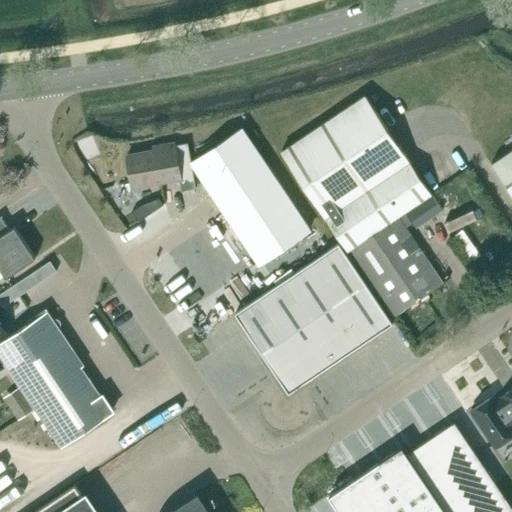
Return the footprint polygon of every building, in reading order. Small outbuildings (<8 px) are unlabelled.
[(348,251),(432,195),(409,163),(364,96),(282,152),(327,219),(348,251)] [(242,129),(191,163),(259,264),(309,231),(242,129)] [(154,151),(126,156),(132,188),(178,179),(181,191),(196,188),(187,143),(174,145),(173,143),(153,147),(154,151)] [(511,149),(492,163),(507,187),(511,183),(511,149)] [(406,213),(416,228),(444,210),(433,194),(406,213)] [(142,204),(132,211),(139,221),(149,214),(142,204)] [(0,218),(0,271),(5,279),(35,259),(17,232),(13,234),(2,217),(0,218)] [(408,259),(421,250),(399,218),(350,252),(383,300),(419,276),(408,259)] [(338,243),(235,313),(264,356),(266,355),(268,358),(266,359),(267,360),(268,359),(272,364),(271,365),(271,366),(273,365),(276,370),(275,371),(276,372),(277,371),(281,377),(279,378),(280,379),(282,378),(285,376),(298,378),(300,381),(301,381),(302,382),(303,382),(302,380),(307,377),(308,378),(309,377),(308,376),(311,374),(312,376),(391,324),(392,323),(390,319),(338,243)] [(383,300),(394,317),(443,283),(421,250),(408,259),(419,276),(383,300)] [(51,261),(0,295),(7,305),(58,271),(51,261)] [(0,342),(0,356),(36,410),(87,378),(44,313),(0,342)] [(87,378),(36,410),(61,447),(111,413),(87,378)] [(19,419),(34,409),(19,386),(4,397),(19,419)] [(495,394),(470,411),(494,447),(511,435),(511,388),(498,398),(495,394)] [(511,511),(511,504),(455,421),(407,453),(435,494),(446,511),(511,511)] [(403,447),(380,462),(396,485),(412,509),(435,494),(407,453),(403,447)] [(380,462),(330,496),(340,511),(357,511),(396,485),(380,462)] [(92,511),(74,484),(32,511),(211,511),(200,494),(173,511),(92,511)] [(396,485),(357,511),(407,511),(412,509),(396,485)] [(446,511),(435,494),(412,509),(407,511),(446,511)]
